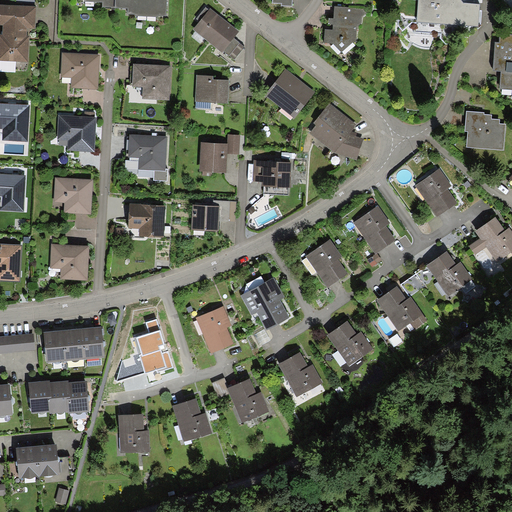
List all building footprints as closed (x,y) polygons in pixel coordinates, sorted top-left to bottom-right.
[(114,0),(114,7),(125,8),(125,15),(164,16),(164,0),(114,0)] [(417,0),(416,19),(477,23),(478,2),(462,0),(461,0),(417,0)] [(0,31),(0,61),(26,62),(27,35),(25,35),(25,27),(34,27),(35,5),(0,3),(0,22),(2,23),(2,31),(0,31)] [(361,8),(333,5),(332,17),(328,17),(325,42),(331,42),(340,50),(354,40),(355,27),(359,23),(361,8)] [(194,28),(218,49),(233,32),(209,11),(194,28)] [(511,31),(500,31),(499,41),(496,40),(494,68),(502,68),(501,86),(511,86),(511,31)] [(241,47),(233,39),(224,49),(232,57),(241,47)] [(71,77),(70,87),(96,88),(98,54),(61,52),(59,77),(71,77)] [(142,90),(142,100),(167,101),(169,67),(132,66),(131,90),(142,90)] [(285,71),(266,92),(292,114),(310,93),(285,71)] [(225,78),(195,78),(195,99),(225,99),(225,78)] [(0,126),(0,127),(0,137),(0,138),(26,140),(28,103),(0,102),(0,126)] [(328,106),(308,129),(331,149),(355,156),(361,139),(347,132),(352,126),(328,106)] [(466,144),(503,147),(505,122),(501,122),(501,117),(492,116),(493,111),(485,111),(485,109),(467,107),(465,127),(467,127),(466,144)] [(67,141),(67,150),(92,150),(92,117),(56,116),(55,141),(67,141)] [(235,152),(237,135),(229,134),(227,151),(235,152)] [(138,160),(138,170),(163,171),(165,137),(128,135),(127,160),(138,160)] [(225,143),(201,142),(199,168),(223,169),(225,143)] [(288,162),(254,161),(253,181),(287,183),(288,162)] [(438,169),(416,184),(435,212),(453,200),(444,187),(448,184),(438,169)] [(0,209),(22,210),(24,174),(0,172),(0,209)] [(64,202),(64,211),(90,212),(90,178),(53,178),(53,202),(64,202)] [(212,205),(191,204),(190,226),(215,227),(215,217),(233,218),(234,201),(212,200),(212,205)] [(160,232),(160,204),(129,204),(129,226),(139,226),(139,232),(160,232)] [(376,206),(354,220),(373,249),(391,237),(382,223),(386,221),(376,206)] [(494,217),(476,229),(481,236),(486,243),(495,258),(511,247),(511,236),(506,227),(502,230),(494,217)] [(328,240),(306,254),(325,283),(344,271),(335,257),(338,255),(328,240)] [(0,279),(18,280),(19,244),(0,242),(0,279)] [(60,269),(60,278),(86,278),(86,245),(49,244),(49,269),(60,269)] [(445,252),(427,263),(446,293),(468,279),(457,262),(453,265),(445,252)] [(265,324),(285,313),(275,297),(280,294),(271,278),(241,295),(251,311),(256,308),(265,324)] [(395,287),(378,299),(397,328),(409,320),(413,326),(423,319),(408,297),(403,300),(395,287)] [(221,307),(195,318),(209,350),(230,341),(223,324),(227,322),(221,307)] [(345,322),(327,333),(346,363),(368,349),(357,332),(353,335),(345,322)] [(83,359),(100,358),(98,329),(80,331),(83,359)] [(133,337),(144,371),(164,365),(158,347),(163,346),(157,329),(133,337)] [(65,361),(83,359),(80,331),(63,332),(65,361)] [(49,363),(65,361),(63,332),(46,334),(49,363)] [(0,352),(31,349),(30,334),(0,336),(0,352)] [(298,351),(278,362),(293,394),(319,381),(310,364),(306,366),(298,351)] [(221,378),(213,381),(216,388),(224,385),(221,378)] [(247,379),(226,387),(240,420),(265,410),(258,392),(253,394),(247,379)] [(31,410),(49,408),(46,380),(28,382),(31,410)] [(49,410),(67,409),(64,381),(47,383),(49,410)] [(68,411),(85,409),(83,382),(65,383),(68,411)] [(0,412),(8,412),(6,383),(0,383),(0,412)] [(192,397),(172,404),(183,438),(209,430),(203,412),(198,414),(192,397)] [(139,414),(119,414),(120,451),(146,450),(145,430),(140,430),(139,414)] [(40,477),(59,475),(57,446),(37,448),(40,477)] [(21,478),(40,477),(37,448),(18,449),(21,478)]
